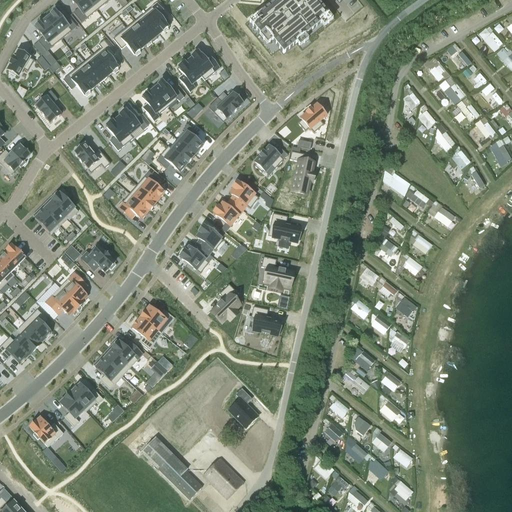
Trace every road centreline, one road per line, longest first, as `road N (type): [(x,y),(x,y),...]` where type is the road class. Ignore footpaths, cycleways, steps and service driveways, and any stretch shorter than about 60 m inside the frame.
road 1 (residential): [(240,511),(266,477),(357,82),(378,41),(424,0)]
road 2 (residential): [(0,416),(68,356),(145,263)]
road 3 (residential): [(206,22),(48,148)]
road 4 (residential): [(145,263),(271,112)]
